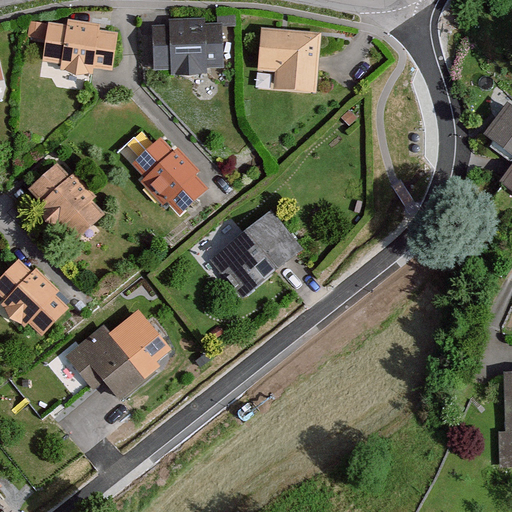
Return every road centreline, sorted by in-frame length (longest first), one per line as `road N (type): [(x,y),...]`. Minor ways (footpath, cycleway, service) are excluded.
road 1 (residential): [(70,511),(253,367),(417,225),(438,197),(454,138),(450,107),(410,6)]
road 2 (residential): [(272,0),(410,6)]
